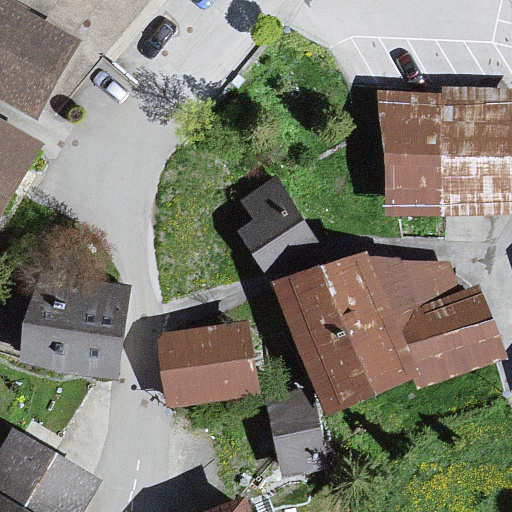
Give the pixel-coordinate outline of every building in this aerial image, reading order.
[(0,108),(32,128),(73,56),(0,8),(0,108)] [(511,97),(380,103),(385,223),(511,217),(511,97)] [(0,135),(0,212),(31,155),(0,135)] [(223,219),(266,282),(313,255),(272,191),(223,219)] [(424,256),(268,300),(318,432),(502,379),(476,300),(439,310),(424,256)] [(29,285),(12,369),(105,390),(121,301),(29,285)] [(239,328),(148,339),(166,417),(256,402),(239,328)] [(301,402),(262,408),(279,481),(317,471),(301,402)] [(0,511),(94,511),(102,498),(10,441),(0,454),(0,511)]
